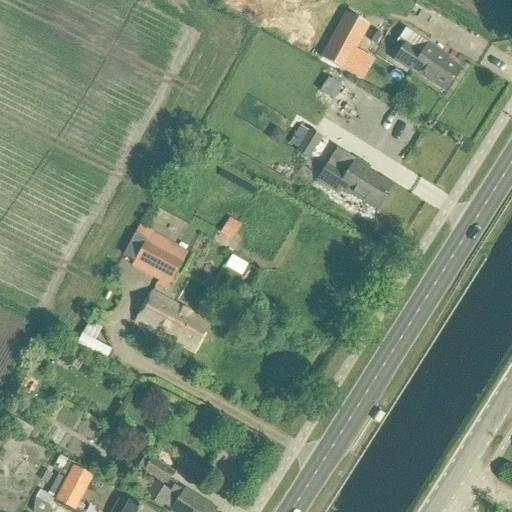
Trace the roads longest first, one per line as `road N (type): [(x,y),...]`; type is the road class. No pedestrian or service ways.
road 1 (primary): [(290,511),(511,161)]
road 2 (unclassified): [(430,511),(511,382)]
